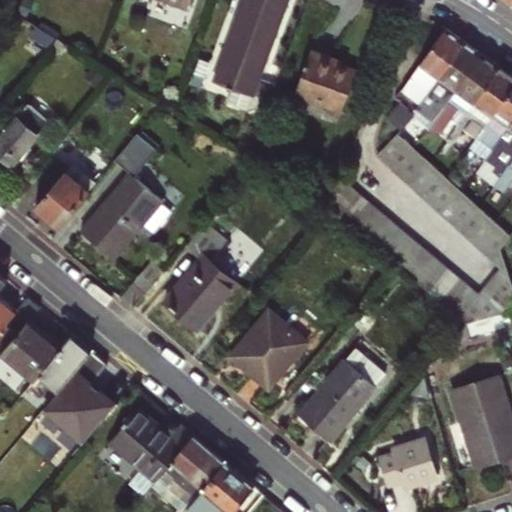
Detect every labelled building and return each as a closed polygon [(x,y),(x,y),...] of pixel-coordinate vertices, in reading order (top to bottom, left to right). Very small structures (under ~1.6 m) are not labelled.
[(287,0),(244,0),(217,77),(236,83),(231,98),(250,104),(287,0)] [(429,90),(463,42),(445,29),(397,95),(404,100),(411,91),(418,82),(429,90)] [(67,49),(58,42),(50,52),(59,60),(67,49)] [(438,97),(446,103),(481,55),(463,42),(429,90),(422,99),(412,113),(414,115),(420,121),(431,106),(438,97)] [(356,75),(342,70),(334,67),(335,62),(311,53),(295,98),(342,115),(356,75)] [(457,125),(499,68),(481,55),(446,103),(439,112),(428,128),(433,133),(446,117),(457,125)] [(470,120),(482,128),(511,87),(511,77),(499,68),(457,125),(444,142),(448,146),(461,129),(463,130),(470,120)] [(418,82),(411,91),(422,99),(429,90),(418,82)] [(492,150),(511,122),(511,87),(482,128),(475,138),(468,147),(485,159),(492,150)] [(438,97),(431,106),(439,112),(446,103),(438,97)] [(412,113),(395,99),(382,117),(399,131),(414,115),(412,113)] [(28,104),(0,137),(0,157),(10,166),(48,121),(28,104)] [(470,120),(463,130),(475,138),(482,128),(470,120)] [(511,122),(492,150),(510,163),(511,160),(511,122)] [(117,158),(138,174),(161,144),(141,128),(117,158)] [(500,249),(510,236),(397,134),(376,157),(491,260),(500,249)] [(97,180),(74,161),(64,172),(88,192),(97,180)] [(511,180),(511,173),(506,169),(493,187),(502,195),(511,180)] [(58,226),(88,192),(64,172),(35,207),(58,226)] [(129,173),(80,231),(113,260),(143,226),(153,234),(171,213),(160,204),(163,202),(129,173)] [(327,210),(396,267),(450,312),(470,287),(339,180),(327,210)] [(228,243),(206,225),(187,247),(202,260),(166,303),(198,328),(237,284),(233,280),(242,268),(221,251),(228,243)] [(450,312),(465,324),(500,314),(511,299),(511,286),(500,249),(491,260),(503,270),(482,298),(470,287),(450,312)] [(144,298),(164,274),(151,263),(131,287),(144,298)] [(0,351),(2,353),(29,321),(40,308),(28,297),(17,310),(0,296),(0,351)] [(307,342),(268,310),(229,356),(268,389),(307,342)] [(44,333),(29,321),(2,353),(33,379),(39,373),(64,343),(48,329),(44,333)] [(61,391),(74,375),(93,352),(71,334),(64,343),(39,373),(61,391)] [(357,348),(346,360),(299,415),(331,441),(377,386),(388,374),(357,348)] [(93,352),(74,375),(89,389),(109,366),(93,352)] [(511,403),(502,376),(454,392),(480,468),(511,457),(511,403)] [(192,436),(179,424),(170,435),(136,408),(108,441),(156,480),(192,436)] [(192,502),(225,463),(192,436),(156,480),(153,483),(186,510),(192,502)] [(443,486),(427,448),(396,461),(399,465),(384,471),(395,497),(409,492),(412,499),(443,486)] [(234,511),(254,488),(225,463),(192,502),(203,511),(234,511)]
